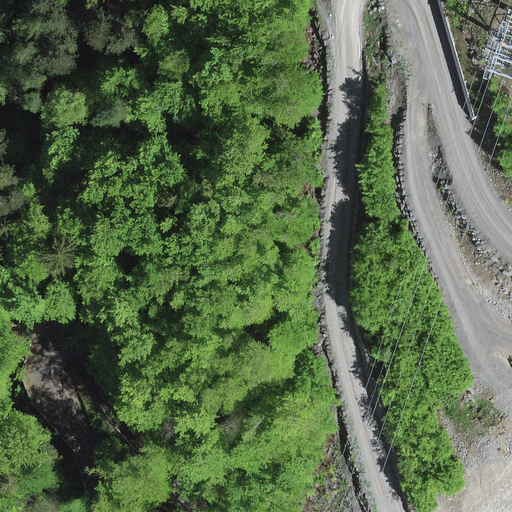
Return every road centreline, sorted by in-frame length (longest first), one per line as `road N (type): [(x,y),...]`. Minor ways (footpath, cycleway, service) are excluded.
road 1 (track): [(396,511),(338,298),(346,0)]
road 2 (track): [(101,511),(31,376),(34,349),(51,336),(83,342),(136,435),(198,511)]
road 3 (track): [(406,0),(412,50),(459,174),(499,228),(511,233)]
